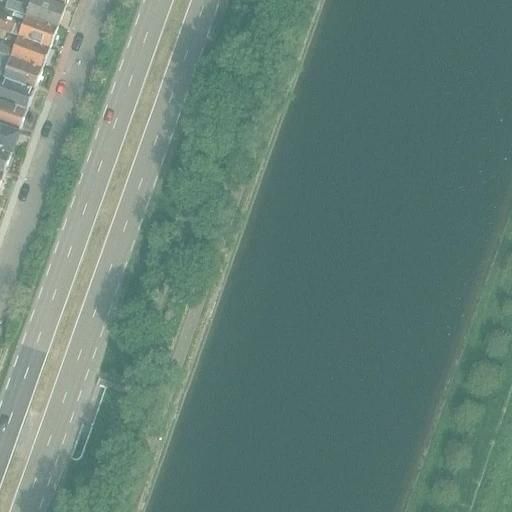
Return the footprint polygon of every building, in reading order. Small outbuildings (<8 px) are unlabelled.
[(5,9),(26,17),(58,29),(66,8),(42,0),(32,0),(29,8),(8,0),(5,9)] [(42,0),(66,8),(68,0),(42,0)] [(0,30),(19,37),(51,49),(58,29),(26,17),(22,28),(0,19),(0,30)] [(0,53),(43,70),(51,49),(19,37),(14,50),(0,44),(0,53)] [(0,77),(3,79),(35,91),(43,70),(0,53),(0,77)] [(0,101),(28,111),(35,91),(3,79),(0,86),(0,101)] [(0,124),(20,132),(28,111),(0,101),(0,124)] [(0,124),(0,149),(12,154),(20,132),(0,124)] [(0,173),(5,175),(12,154),(0,149),(0,173)]
